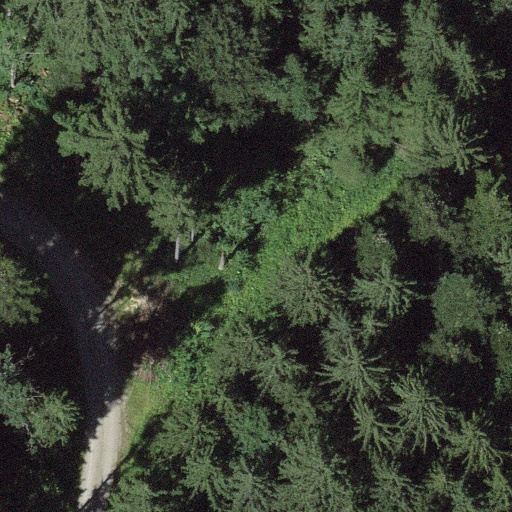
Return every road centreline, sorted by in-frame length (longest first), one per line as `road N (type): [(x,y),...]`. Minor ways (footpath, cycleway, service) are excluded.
road 1 (track): [(109,478),(230,304),(473,151),(511,135)]
road 2 (track): [(93,511),(109,478),(115,376),(92,286),(0,213)]
